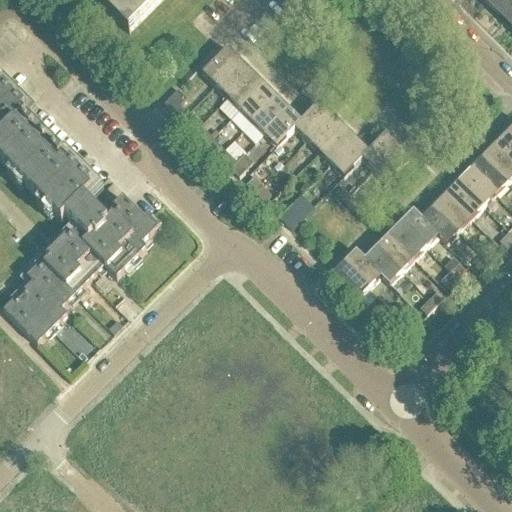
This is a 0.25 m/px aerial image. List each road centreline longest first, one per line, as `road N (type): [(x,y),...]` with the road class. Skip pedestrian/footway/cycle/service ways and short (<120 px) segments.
road 1 (residential): [(233,250),(39,443)]
road 2 (unclassified): [(233,250),(401,411)]
road 3 (residential): [(162,171),(133,182),(51,102),(28,54)]
road 4 (unclassified): [(162,171),(149,139),(45,36)]
road 5 (residential): [(511,298),(401,411)]
road 6 (unclassified): [(401,411),(500,511)]
road 7 (residential): [(426,0),(511,84)]
